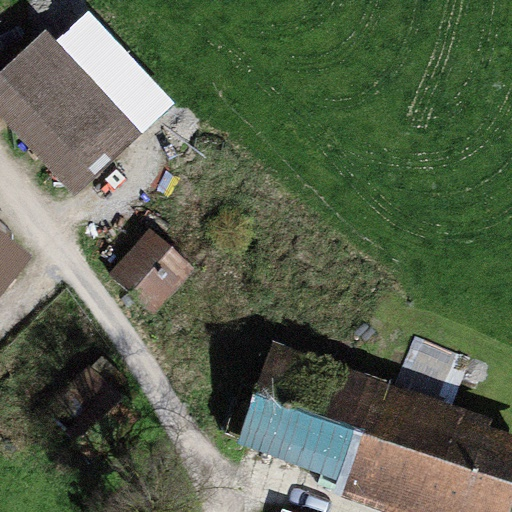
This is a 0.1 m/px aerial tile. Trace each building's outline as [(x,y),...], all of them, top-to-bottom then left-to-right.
[(48,45),(0,94),(0,125),(86,209),(149,144),(48,45)] [(152,242),(115,281),(144,309),(181,271),(152,242)] [(0,316),(32,278),(0,250),(0,316)] [(511,511),(511,448),(290,365),(249,473),(351,511),(511,511)] [(90,382),(51,426),(106,475),(146,431),(90,382)]
